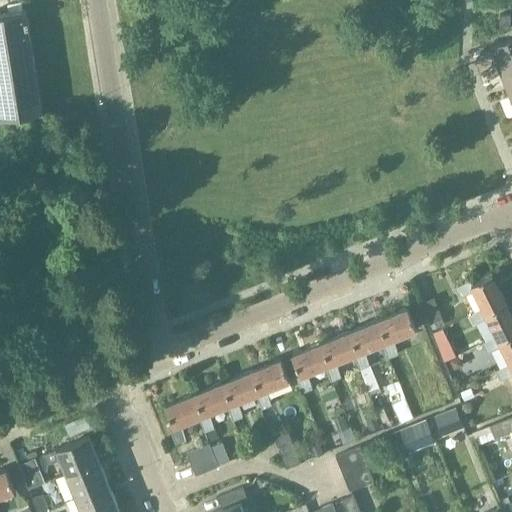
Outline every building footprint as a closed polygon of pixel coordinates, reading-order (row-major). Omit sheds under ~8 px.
[(0,118),(42,112),(25,10),(25,9),(0,13),(0,118)] [(500,29),(510,29),(509,14),(499,14),(500,29)] [(511,65),(511,38),(489,48),(499,71),(511,65)] [(507,93),(511,90),(511,65),(499,71),(507,93)] [(484,312),(505,302),(491,273),(471,284),(469,280),(454,288),(459,297),(474,290),(483,308),(484,312)] [(433,297),(420,302),(429,323),(442,318),(433,297)] [(498,339),(511,332),(511,317),(505,302),(484,312),(483,308),(468,315),(473,325),(487,317),(496,335),(498,339)] [(392,338),(415,329),(406,308),(378,319),(387,341),(382,342),(388,358),(398,353),(392,338)] [(363,350),(382,342),(387,341),(378,319),(350,331),(358,352),(353,354),(360,369),(370,365),(363,350)] [(442,327),(430,332),(441,362),(453,357),(442,327)] [(335,361),(353,354),(358,352),(350,331),(321,343),(330,364),(324,365),(331,381),(341,376),(335,361)] [(511,367),(511,332),(498,339),(496,335),(482,343),(486,353),(501,345),(510,363),(511,367)] [(306,373),(324,365),(330,364),(321,343),(292,355),(301,375),(296,377),(302,392),(313,388),(306,373)] [(457,351),(463,371),(486,364),(480,345),(457,351)] [(272,409),(271,405),(272,404),(265,389),(289,379),(280,359),(251,371),(260,392),(255,393),(262,408),(269,428),(278,424),(272,410),(272,409)] [(511,367),(510,363),(495,371),(500,380),(511,373),(511,367)] [(236,401),(255,393),(260,392),(251,371),(223,382),(231,403),(226,405),(233,420),(243,416),(236,401)] [(208,412),(226,405),(231,403),(223,382),(194,394),(203,415),(198,417),(205,432),(215,427),(208,412)] [(179,424),(198,417),(203,415),(194,394),(165,406),(174,426),(169,428),(176,443),(186,439),(179,424)] [(456,407),(435,415),(443,434),(464,426),(456,407)] [(493,438),(511,430),(511,416),(489,426),(493,438)] [(426,419),(401,429),(408,445),(433,435),(426,419)] [(286,468),(300,462),(286,428),(272,434),(286,468)] [(98,460),(88,436),(55,449),(43,454),(44,457),(47,464),(59,459),(64,473),(98,460)] [(195,475),(218,465),(209,443),(186,452),(195,475)] [(339,468),(364,458),(359,446),(335,456),(339,468)] [(44,482),(36,460),(34,458),(18,464),(28,488),(44,482)] [(344,479),(368,469),(364,458),(339,468),(344,479)] [(74,497),(107,483),(98,460),(64,473),(74,497)] [(344,479),(349,490),(373,481),(368,469),(344,479)] [(0,496),(9,493),(14,490),(6,470),(0,472),(0,496)] [(80,511),(102,511),(117,506),(107,483),(74,497),(80,511)] [(243,511),(239,501),(246,498),(241,487),(218,496),(222,508),(211,511),(243,511)] [(48,507),(42,493),(32,497),(37,511),(48,507)] [(359,511),(353,495),(341,500),(345,511),(359,511)] [(503,511),(511,511),(511,501),(501,505),(503,511)] [(320,508),(321,511),(335,511),(332,503),(320,508)]
